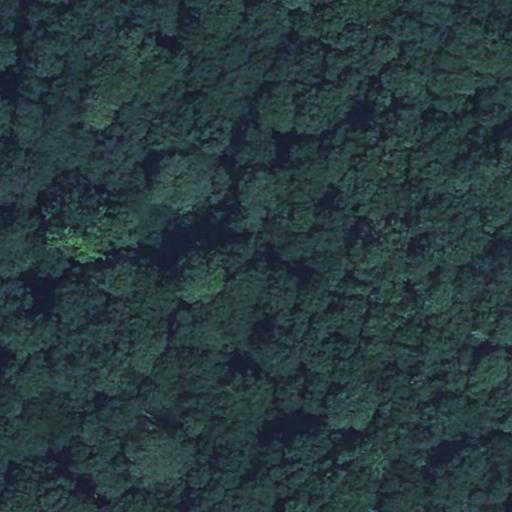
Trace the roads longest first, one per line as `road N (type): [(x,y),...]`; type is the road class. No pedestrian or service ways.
road 1 (track): [(59,194),(52,284),(10,511)]
road 2 (track): [(68,0),(59,194)]
